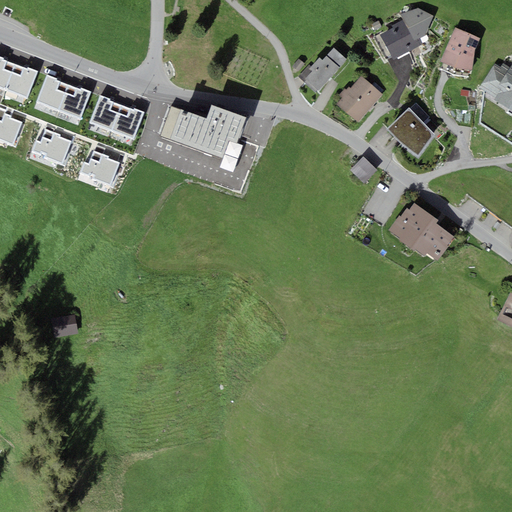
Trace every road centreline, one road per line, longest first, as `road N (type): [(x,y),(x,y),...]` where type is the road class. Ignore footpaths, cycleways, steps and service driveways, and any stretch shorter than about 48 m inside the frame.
road 1 (tertiary): [(511,258),(352,141),(309,119),(147,86)]
road 2 (tertiary): [(147,86),(0,32)]
